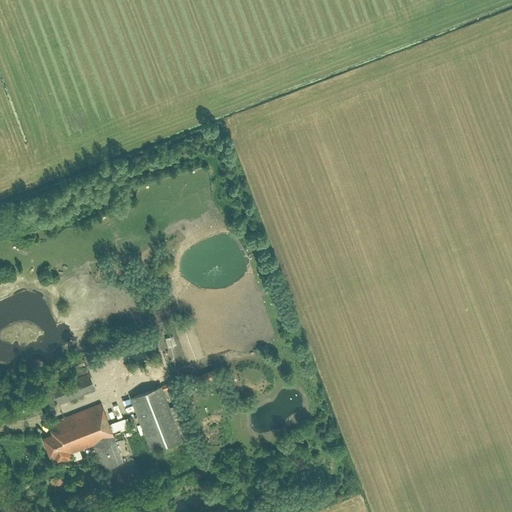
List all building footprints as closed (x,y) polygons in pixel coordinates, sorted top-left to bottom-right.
[(95,388),(86,366),(82,367),(84,372),(51,385),(58,403),(95,388)] [(214,368),(200,373),(203,381),(217,375),(214,368)] [(181,439),(160,386),(130,397),(151,450),(181,439)] [(113,435),(100,403),(48,423),(51,429),(50,429),(52,433),(42,436),(53,464),(72,457),(70,453),(93,444),(103,469),(123,461),(113,436),(113,435)] [(113,422),(115,430),(130,425),(127,417),(113,422)]
